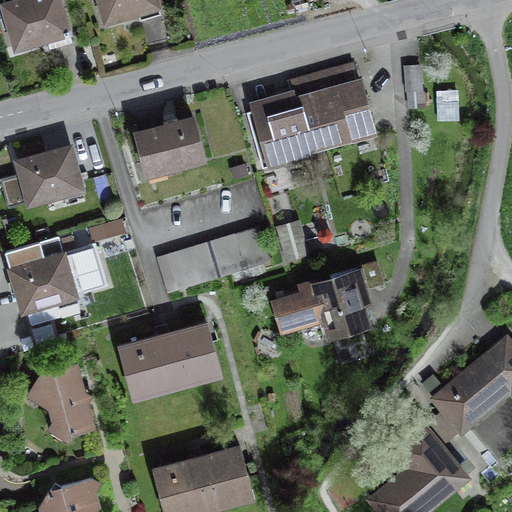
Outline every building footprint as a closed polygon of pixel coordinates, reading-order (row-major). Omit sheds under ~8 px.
[(68,0),(23,0),(8,4),(22,53),(79,38),(68,0)] [(166,0),(104,0),(111,23),(168,7),(166,0)] [(420,64),(406,65),(407,91),(422,90),(420,64)] [(289,85),(291,92),(307,149),(355,135),(355,137),(369,133),(366,123),(372,121),(360,80),(358,80),(354,66),(289,85)] [(309,155),(307,149),(291,92),(252,102),(254,110),(247,112),(261,160),(284,154),(286,161),(309,155)] [(203,114),(143,131),(156,178),(216,161),(203,114)] [(78,145),(20,161),(34,208),(92,192),(78,145)] [(83,242),(126,233),(123,220),(80,228),(83,242)] [(261,230),(159,261),(168,291),(270,259),(261,230)] [(302,236),(283,241),(288,258),(306,252),(302,236)] [(47,241),(11,253),(30,313),(85,296),(82,288),(92,284),(87,268),(79,271),(72,250),(52,257),(47,241)] [(302,293),(274,301),(283,333),(326,320),(330,336),(368,325),(362,304),(370,302),(364,284),(382,279),(376,261),(358,266),(360,271),(317,284),(316,281),(300,285),(302,293)] [(206,325),(121,348),(136,404),(221,380),(206,325)] [(490,350),(433,397),(461,431),(511,389),(511,342),(511,341),(495,355),(490,350)] [(97,434),(80,364),(44,374),(29,401),(51,412),(53,422),(49,430),(71,441),(97,434)] [(422,511),(466,476),(422,423),(401,440),(410,450),(402,456),(409,466),(372,498),(383,511),(404,494),(418,511),(422,511)] [(245,448),(154,472),(165,511),(220,511),(260,502),(245,448)] [(102,511),(110,505),(98,476),(57,487),(46,501),(48,511),(102,511)]
